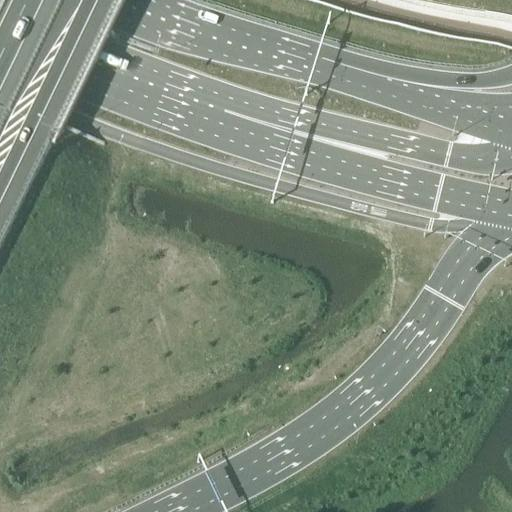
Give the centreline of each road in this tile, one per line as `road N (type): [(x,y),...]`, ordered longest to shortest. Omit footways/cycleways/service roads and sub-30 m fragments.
road 1 (motorway): [(182,511),(353,404),(392,368),(482,245),(511,220)]
road 2 (trunk): [(0,40),(290,146)]
road 3 (trunk): [(344,81),(113,0)]
road 4 (secondary): [(290,146),(511,211)]
road 5 (motorway): [(290,146),(385,143),(474,164),(511,160)]
road 6 (motorway): [(0,184),(94,0)]
road 7 (motorway): [(511,74),(344,81)]
